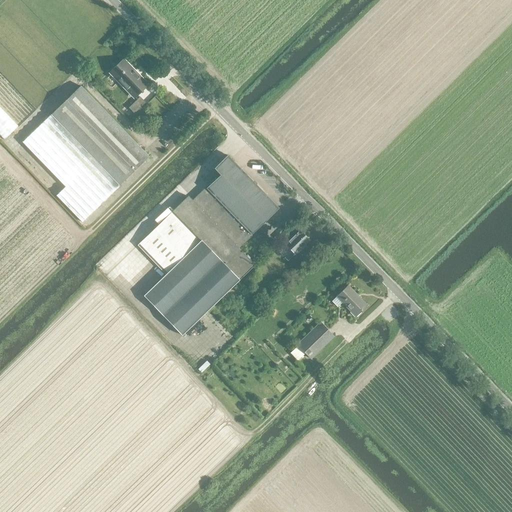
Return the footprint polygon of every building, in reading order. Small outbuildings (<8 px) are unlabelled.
[(145,84),(123,62),(111,73),(134,96),(145,84)] [(148,156),(130,138),(80,86),(50,115),(22,142),(65,186),(56,195),(82,222),(119,186),(119,185),(148,156)] [(140,97),(128,108),(134,113),(145,102),(140,97)] [(0,105),(0,134),(3,139),(18,125),(0,105)] [(278,208),(227,155),(214,168),(220,175),(206,188),(205,188),(192,201),(188,196),(172,212),(172,211),(137,245),(165,274),(143,295),(181,335),(239,280),(254,265),(240,250),(237,248),(251,235),(251,234),(278,208)] [(294,254),(309,240),(300,230),(294,235),(289,230),(279,239),(285,245),(294,254)] [(367,305),(347,285),(336,297),(355,316),(367,305)] [(311,359),(334,337),(320,322),(297,344),(298,345),(290,353),(297,360),(305,353),(311,359)]
